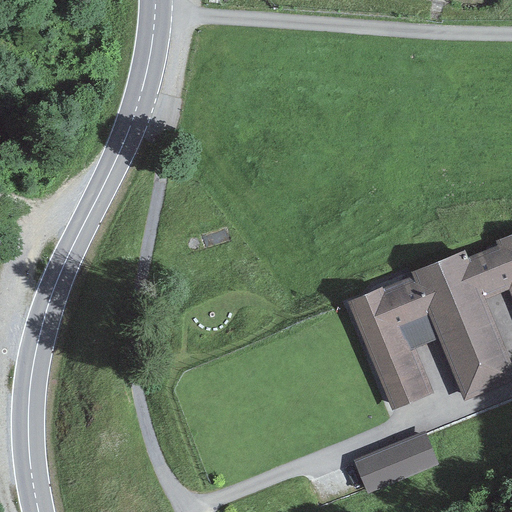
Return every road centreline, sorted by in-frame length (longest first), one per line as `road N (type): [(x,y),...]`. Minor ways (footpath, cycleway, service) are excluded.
road 1 (unclassified): [(455,401),(217,502),(184,505),(138,396),(135,340),(172,101),(148,61)]
road 2 (secondary): [(148,61),(138,106),(47,305),(27,429),(37,511)]
